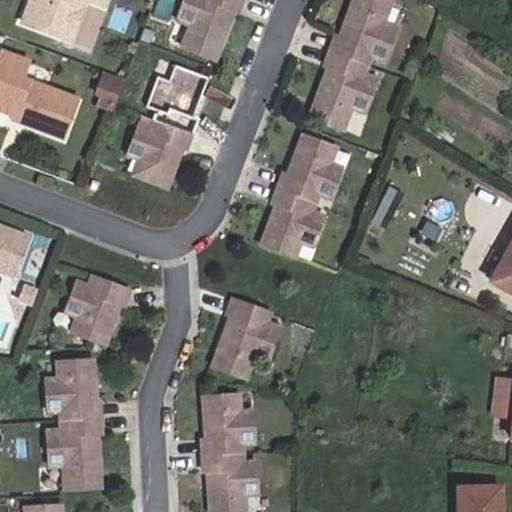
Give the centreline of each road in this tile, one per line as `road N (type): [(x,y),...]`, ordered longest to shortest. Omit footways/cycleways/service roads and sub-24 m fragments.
road 1 (residential): [(185,244),(188,298),(154,406),(165,511)]
road 2 (residential): [(296,0),(229,179),(185,244)]
road 3 (residential): [(185,244),(153,244),(0,185)]
